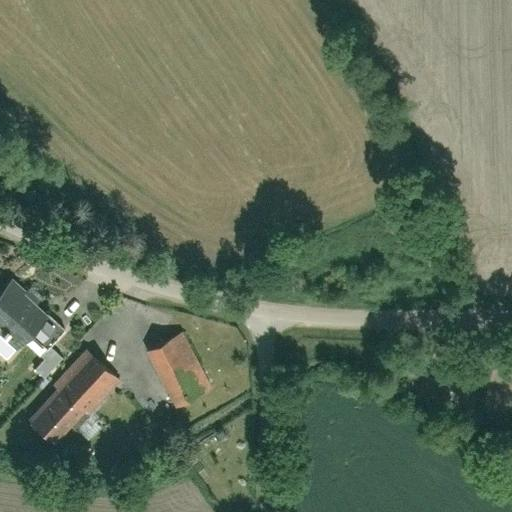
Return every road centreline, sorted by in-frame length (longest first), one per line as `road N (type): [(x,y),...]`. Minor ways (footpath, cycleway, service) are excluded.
road 1 (unclassified): [(264,314),(199,304),(0,228)]
road 2 (unclassified): [(511,323),(264,314)]
road 3 (residential): [(264,314),(267,511)]
